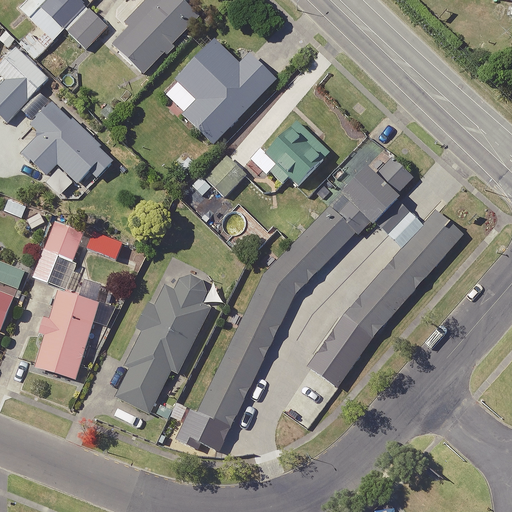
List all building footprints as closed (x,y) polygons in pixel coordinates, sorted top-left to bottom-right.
[(89,9),(78,0),(54,0),(41,16),(65,37),(89,9)] [(200,22),(178,0),(160,0),(112,46),(143,77),(200,22)] [(107,32),(91,16),(69,37),(85,53),(107,32)] [(21,40),(9,31),(0,42),(0,45),(11,54),(21,40)] [(241,72),(216,47),(179,86),(200,106),(185,122),(215,150),(276,87),(250,62),(241,72)] [(39,95),(4,66),(0,71),(0,118),(11,128),(39,95)] [(82,192),(112,161),(91,141),(96,136),(76,118),(82,112),(70,100),(59,112),(55,108),(33,131),(42,138),(23,159),(65,199),(77,186),(82,192)] [(269,178),(276,170),(300,192),(331,158),(296,127),(270,157),(264,151),(253,163),(269,178)] [(386,158),(367,178),(394,204),(413,184),(386,158)] [(185,186),(198,170),(186,160),(173,175),(185,186)] [(394,204),(367,178),(342,204),(372,232),(378,226),(389,236),(407,216),(394,204)] [(197,422),(228,436),(293,297),(353,239),(328,214),(268,273),(197,422)] [(84,238),(57,228),(46,256),(73,266),(84,238)] [(53,264),(36,258),(27,286),(43,292),(53,264)] [(28,274),(0,263),(0,278),(23,287),(28,274)] [(157,308),(150,305),(138,331),(144,334),(126,372),(130,374),(116,402),(151,419),(170,380),(175,383),(209,312),(200,308),(210,288),(183,275),(174,295),(165,291),(157,308)] [(134,285),(120,276),(111,291),(125,300),(134,285)] [(53,324),(45,321),(40,339),(48,342),(37,376),(77,388),(88,350),(98,353),(104,331),(109,333),(116,312),(97,306),(101,291),(86,286),(82,299),(63,293),(53,324)] [(19,295),(0,287),(0,334),(4,336),(19,295)]
